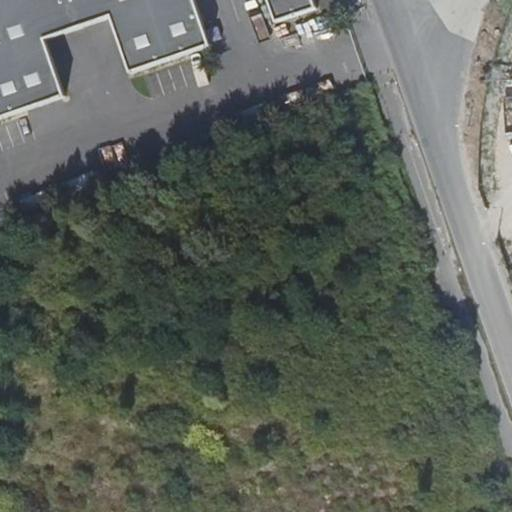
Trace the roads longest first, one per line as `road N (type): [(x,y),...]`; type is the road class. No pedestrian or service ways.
road 1 (residential): [(426,116),(511,361)]
road 2 (residential): [(384,0),(426,116)]
road 3 (residential): [(426,116),(467,0)]
